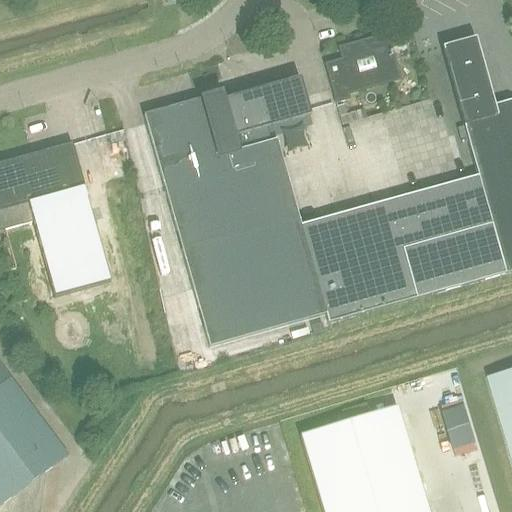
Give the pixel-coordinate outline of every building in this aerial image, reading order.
[(337,103),(351,99),(349,92),(399,78),(387,36),(342,49),(345,58),(325,63),(337,103)] [(511,271),(511,110),(497,115),(476,38),(467,40),(461,37),(455,38),(452,44),(443,47),(479,176),(505,274),(511,271)] [(223,100),(222,96),(204,101),(203,98),(144,115),(210,347),(326,314),(277,140),(271,141),(267,127),(311,114),(300,78),(223,100)] [(73,145),(17,160),(28,202),(84,186),(73,145)] [(0,230),(34,221),(28,202),(17,160),(0,164),(0,230)] [(479,176),(302,226),(326,314),(329,323),(505,274),(479,176)] [(0,506),(68,456),(10,379),(0,364),(0,506)] [(511,372),(488,380),(511,460),(511,372)] [(427,511),(396,408),(300,437),(322,511),(427,511)]
